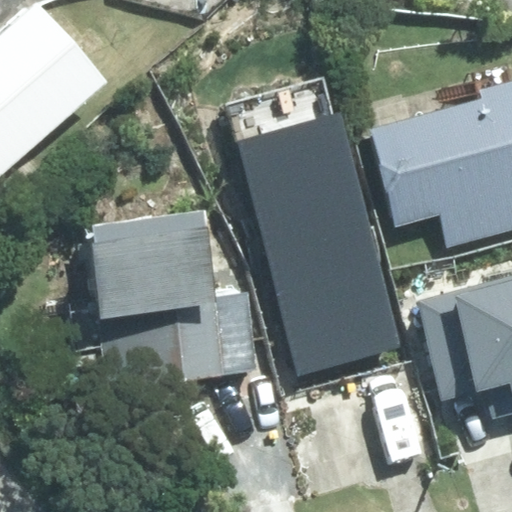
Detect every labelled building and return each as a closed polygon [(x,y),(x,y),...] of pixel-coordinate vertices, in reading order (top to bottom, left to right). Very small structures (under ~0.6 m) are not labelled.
[(27,6),(0,30),(0,171),(97,84),(27,6)] [(511,85),(511,81),(474,91),(477,101),(367,130),(393,224),(436,213),(445,247),(511,228),(511,85)] [(300,190),(308,222),(333,217),(325,184),(300,190)] [(87,242),(81,244),(91,319),(98,318),(107,390),(254,371),(244,295),(206,300),(194,210),(85,224),(87,242)] [(274,213),(277,246),(297,243),(293,210),(274,213)] [(511,277),(404,306),(432,408),(491,392),(494,403),(511,398),(511,277)]
